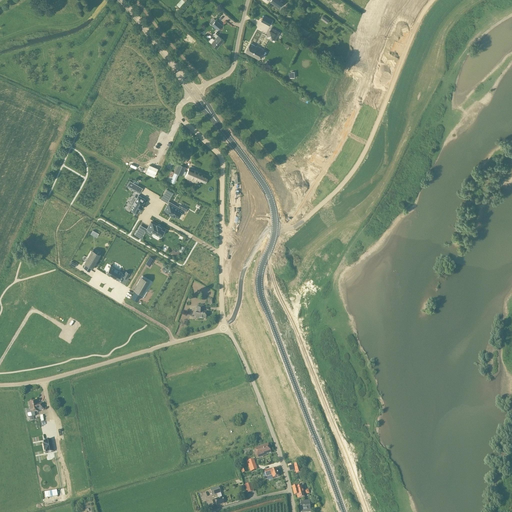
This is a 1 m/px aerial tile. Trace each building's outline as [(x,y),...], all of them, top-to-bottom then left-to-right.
[(211,25),(218,30),(222,25),(216,20),(211,25)] [(275,41),(280,32),(272,27),(270,30),(266,36),(273,39),(275,41)] [(297,33),(305,39),(307,35),(299,30),(297,33)] [(210,38),(208,41),(211,43),(216,48),(221,43),(220,43),(223,40),(215,33),(213,36),(216,38),(214,40),(212,38),(210,38)] [(246,52),(259,59),(264,50),(257,46),(250,43),(246,52)] [(142,153),(139,160),(143,162),(145,160),(148,161),(150,156),(151,157),(153,152),(152,152),(154,147),(149,145),(152,139),(156,141),(157,142),(159,137),(146,131),(144,136),(146,137),(139,152),(142,153)] [(182,154),(179,160),(185,163),(188,157),(182,154)] [(171,170),(167,180),(174,183),(178,174),(182,175),(185,167),(177,163),(174,172),(171,170)] [(193,180),(197,182),(198,179),(205,182),(207,177),(200,173),(189,168),(185,177),(188,178),(193,180)] [(132,188),(140,193),(143,188),(135,184),(132,188)] [(130,209),(132,210),(136,213),(139,209),(140,210),(142,206),(142,205),(145,200),(138,196),(130,209)] [(174,215),(178,217),(180,213),(181,211),(168,203),(164,210),(169,213),(169,214),(173,216),(174,215)] [(151,222),(147,229),(160,237),(161,235),(164,231),(160,228),(161,227),(156,225),(151,222)] [(172,232),(169,237),(176,242),(180,236),(172,232)] [(85,263),(83,267),(89,270),(91,267),(93,268),(99,257),(98,257),(91,252),(85,263)] [(106,272),(117,279),(120,274),(123,276),(122,276),(126,279),(130,273),(126,271),(124,274),(122,272),(110,265),(111,266),(107,272),(106,272)] [(135,290),(131,296),(138,300),(141,294),(142,294),(148,284),(140,279),(134,289),(135,290)] [(76,299),(73,303),(78,306),(82,308),(85,304),(80,301),(76,299)] [(57,310),(68,317),(68,316),(71,311),(72,311),(61,304),(60,304),(61,305),(58,310),(57,310)] [(206,312),(203,312),(203,307),(197,307),(197,312),(196,312),(196,319),(206,319),(206,312)] [(31,346),(39,351),(39,350),(42,345),(38,343),(39,341),(43,335),(44,336),(46,337),(49,331),(47,329),(39,324),(39,325),(36,331),(36,330),(35,331),(36,331),(33,337),(37,339),(35,341),(34,340),(34,341),(31,346)] [(78,341),(75,346),(83,350),(87,343),(84,341),(89,333),(85,331),(86,329),(82,327),(81,329),(81,328),(76,335),(78,336),(75,340),(78,341)] [(53,335),(47,344),(52,347),(57,338),(53,335)] [(59,399),(55,400),(56,407),(60,406),(60,408),(68,406),(68,405),(69,405),(68,401),(67,401),(66,395),(58,396),(59,399)] [(30,410),(27,410),(28,417),(29,417),(35,416),(34,412),(38,412),(38,411),(44,410),(42,403),(36,404),(36,401),(29,403),(30,410)] [(64,434),(58,435),(60,446),(61,450),(67,449),(66,444),(67,444),(66,439),(65,439),(64,434)] [(44,445),(43,445),(44,451),(45,450),(46,453),(53,452),(51,440),(43,441),(44,445)] [(271,453),(268,444),(255,449),(259,458),(271,453)] [(257,469),(254,459),(253,459),(247,461),(251,471),(257,469)] [(267,477),(272,476),(273,478),(279,476),(277,469),(271,471),(271,470),(265,472),(267,477)] [(245,485),(247,494),(254,491),(252,483),(245,485)] [(305,497),(302,486),(298,487),(298,486),(293,487),(295,496),(297,495),(298,499),(305,497)] [(224,504),(222,497),(218,487),(210,490),(212,496),(217,495),(218,499),(215,500),(212,500),(213,503),(215,502),(216,506),(224,504)] [(312,500),(301,501),(301,504),(301,510),(301,511),(306,511),(311,511),(310,503),(312,503),(312,500)]
